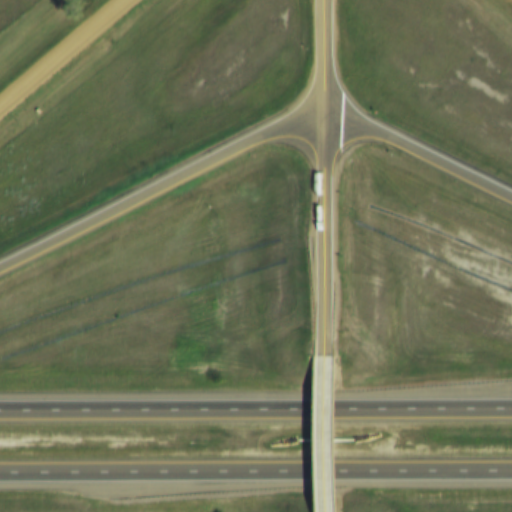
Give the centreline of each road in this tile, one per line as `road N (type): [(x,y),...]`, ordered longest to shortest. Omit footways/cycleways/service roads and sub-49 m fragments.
road 1 (motorway): [(511,200),(414,154),(321,124),(233,154),(0,275)]
road 2 (motorway): [(511,410),(0,410)]
road 3 (motorway): [(0,474),(511,474)]
road 4 (tertiary): [(321,124),(328,369)]
road 5 (residential): [(0,108),(127,0)]
road 6 (tertiary): [(328,369),(328,511)]
road 7 (residential): [(321,0),(321,124)]
